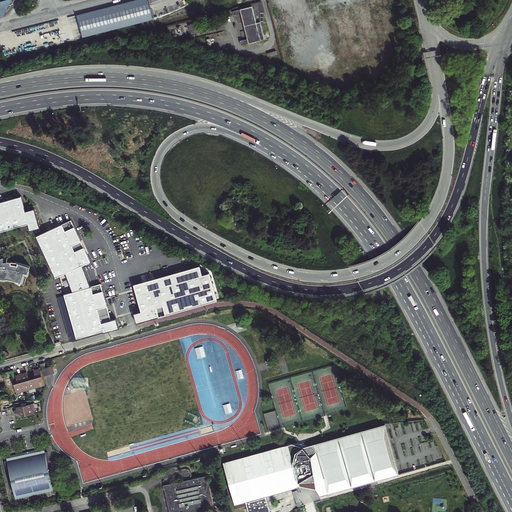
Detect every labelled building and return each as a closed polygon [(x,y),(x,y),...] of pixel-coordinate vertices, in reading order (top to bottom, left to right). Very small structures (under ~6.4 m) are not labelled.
[(5,0),(0,1),(0,18),(3,17),(11,0),(5,0)] [(135,0),(76,15),(82,37),(153,20),(148,0),(135,0)] [(312,0),(330,86),(386,74),(382,56),(400,53),(388,0),(312,0)] [(243,40),(236,42),(237,46),(260,40),(256,23),(252,24),(248,7),(229,12),(230,16),(237,15),(243,40)] [(0,231),(28,224),(30,230),(40,227),(34,208),(25,211),(21,196),(0,201),(0,231)] [(64,294),(76,338),(103,331),(104,332),(119,328),(116,318),(111,320),(100,284),(90,286),(83,265),(90,261),(71,220),(37,236),(56,277),(59,276),(66,273),(73,291),(64,294)] [(1,257),(1,259),(0,259),(0,277),(4,278),(9,278),(21,282),(24,272),(28,273),(30,266),(9,260),(9,256),(5,256),(1,257)] [(134,313),(136,323),(217,301),(210,273),(203,275),(200,266),(133,284),(141,311),(134,313)] [(202,346),(196,348),(199,357),(205,355),(202,346)] [(48,375),(55,373),(53,366),(45,368),(46,369),(47,374),(48,375)] [(37,377),(33,378),(35,387),(45,385),(40,369),(38,370),(35,370),(37,377)] [(35,387),(33,378),(30,379),(28,372),(26,373),(21,374),(26,390),(35,387)] [(26,390),(21,374),(17,375),(16,376),(18,382),(14,383),(17,393),(26,390)] [(33,403),(16,407),(17,413),(26,411),(27,415),(36,413),(33,403)] [(300,443),(291,443),(222,462),(234,506),(246,503),(248,511),(269,511),(269,508),(266,497),(300,487),(300,485),(308,487),(316,490),(320,497),(399,475),(385,424),(306,446),(300,443)] [(6,468),(8,468),(15,499),(58,490),(56,483),(51,484),(50,477),(54,476),(51,460),(49,461),(47,452),(44,452),(43,448),(6,457),(7,461),(4,461),(6,468)] [(206,475),(164,486),(170,511),(205,511),(215,510),(206,475)]
